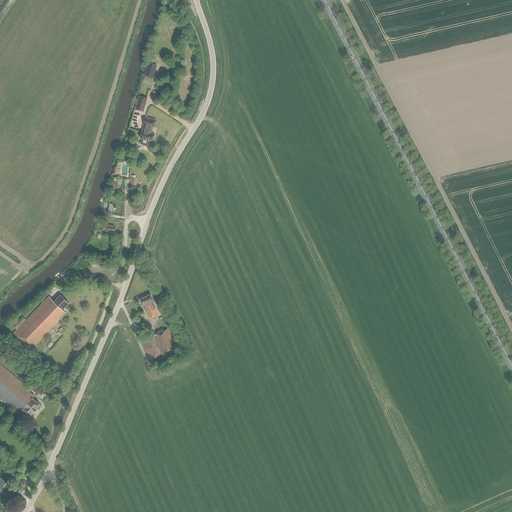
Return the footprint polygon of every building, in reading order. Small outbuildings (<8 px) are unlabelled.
[(157,65),(148,62),(144,75),(153,78),(157,65)] [(147,98),(139,95),(135,109),(144,111),(147,98)] [(142,131),(140,138),(142,138),(141,144),(148,146),(149,141),(152,142),(154,134),(151,133),(153,127),(154,127),(156,120),(145,117),(143,124),(146,125),(144,132),(142,131)] [(123,189),(122,178),(114,178),(114,190),(123,189)] [(118,235),(118,229),(115,228),(115,227),(104,225),(103,233),(110,234),(110,236),(114,236),(114,235),(118,235)] [(151,294),(145,297),(154,317),(159,314),(153,301),(153,300),(151,294)] [(62,309),(69,303),(60,295),(54,302),(49,297),(13,333),(32,348),(58,321),(57,320),(65,312),(62,309)] [(145,297),(139,299),(142,306),(143,305),(149,319),(154,317),(145,297)] [(23,316),(14,325),(17,329),(26,319),(23,316)] [(141,341),(150,359),(177,347),(168,329),(141,341)] [(0,396),(9,405),(11,403),(21,411),(23,409),(31,416),(34,412),(35,412),(37,409),(40,404),(32,398),(34,395),(30,392),(31,390),(0,364),(0,396)]
